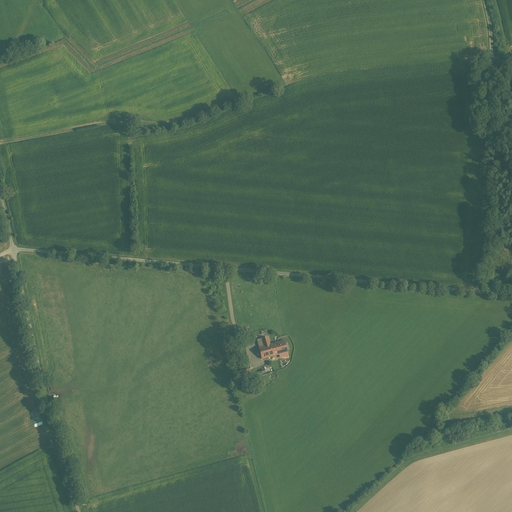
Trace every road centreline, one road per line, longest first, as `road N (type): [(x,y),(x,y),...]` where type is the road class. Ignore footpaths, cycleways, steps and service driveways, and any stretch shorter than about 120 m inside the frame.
road 1 (unclassified): [(11,249),(511,294)]
road 2 (unclassified): [(79,511),(11,249)]
road 3 (track): [(0,143),(127,121),(159,126),(243,98)]
road 4 (track): [(477,292),(494,62)]
road 5 (track): [(262,511),(233,387)]
